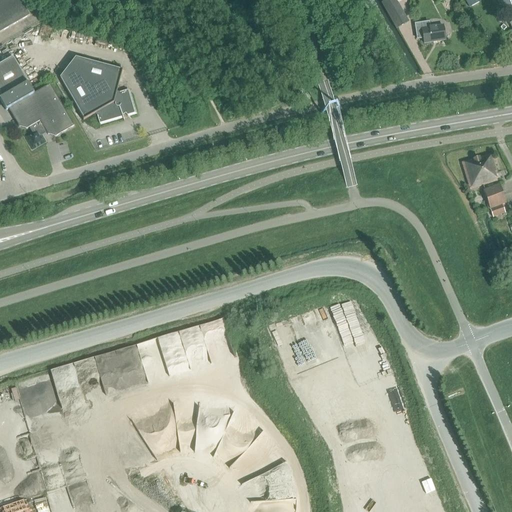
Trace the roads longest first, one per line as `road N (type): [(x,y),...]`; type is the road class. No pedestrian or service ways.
road 1 (unclassified): [(511,69),(281,114),(23,189)]
road 2 (unclassified): [(419,363),(383,288),(363,272),(337,267),(0,367)]
road 3 (secondary): [(110,207),(266,162),(511,113)]
road 4 (unknown): [(144,511),(115,466),(122,424),(153,398),(228,399)]
